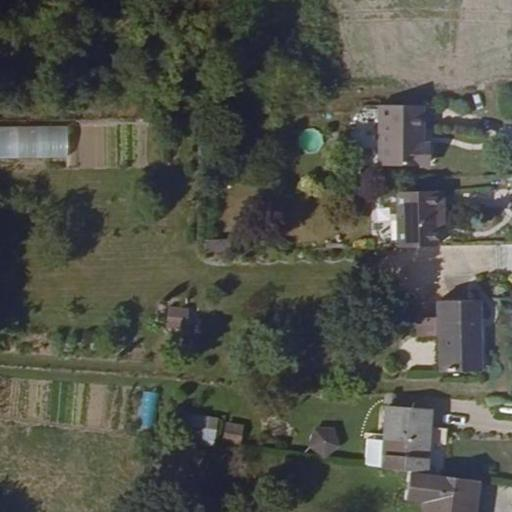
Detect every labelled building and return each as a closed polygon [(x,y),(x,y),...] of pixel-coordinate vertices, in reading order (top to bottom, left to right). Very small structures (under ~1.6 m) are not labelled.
[(421,132),(418,132),(417,95),(374,97),(376,157),(421,154),(421,132)] [(0,157),(67,159),(68,127),(0,125),(0,157)] [(432,216),(439,215),(439,184),(393,185),(394,240),(432,239),(432,216)] [(201,244),(225,243),(225,232),(201,233),(201,244)] [(476,301),(434,302),(434,320),(476,322),(476,301)] [(165,329),(187,329),(188,307),(165,306),(165,329)] [(415,319),(414,339),(434,339),(434,320),(415,319)] [(477,373),(476,322),(434,320),(434,339),(434,373),(477,373)] [(140,391),(138,428),(155,429),(157,392),(140,391)] [(373,409),(370,473),(394,476),(412,479),(412,471),(431,472),(432,428),(415,427),(415,411),(373,409)] [(240,443),(244,424),(226,421),(223,440),(240,443)] [(308,451),(332,456),(337,429),(313,425),(308,451)] [(198,444),(213,447),(216,430),(201,427),(198,444)] [(460,511),(464,486),(412,479),(394,476),(391,502),(414,506),(412,511),(460,511)]
